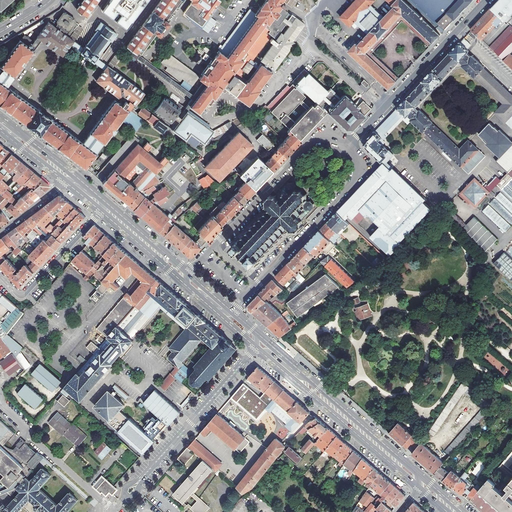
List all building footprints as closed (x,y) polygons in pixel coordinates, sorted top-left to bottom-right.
[(83,0),(77,9),(86,16),(98,0),(161,0),(127,47),(136,54),(137,52),(139,53),(138,54),(140,55),(156,33),(160,36),(163,31),(161,30),(164,26),(166,27),(170,23),(166,20),(180,0),(192,0),(184,12),(201,25),(220,0),(219,0),(83,0)] [(98,0),(86,16),(90,19),(103,0),(98,0)] [(111,0),(102,12),(113,20),(118,14),(121,16),(116,23),(127,31),(149,0),(111,0)] [(115,37),(112,41),(116,44),(120,47),(107,65),(114,70),(117,67),(116,67),(120,62),(118,60),(123,54),(125,50),(137,59),(138,58),(139,58),(141,60),(193,98),(184,110),(177,120),(171,128),(173,129),(174,130),(183,118),(182,117),(191,106),(208,83),(204,81),(194,95),(188,91),(181,86),(143,58),(140,55),(138,54),(139,53),(137,52),(136,54),(127,47),(161,0),(155,0),(124,43),(120,40),(115,37)] [(255,14),(249,10),(199,77),(204,81),(208,83),(191,106),(200,113),(208,103),(210,104),(211,104),(224,86),(228,81),(232,84),(229,89),(236,94),(236,95),(249,105),(261,90),(260,89),(273,72),(266,66),(267,64),(274,69),(294,43),(292,41),(304,24),(295,17),(292,15),(288,20),(284,17),(287,13),(287,12),(287,11),(282,8),(281,8),(280,8),(281,6),(284,7),(285,5),(283,3),(281,2),(282,1),(286,4),(291,8),(296,2),(294,0),(265,0),(263,2),(255,14)] [(338,14),(350,0),(332,0),(328,5),(338,14)] [(349,51),(389,89),(399,78),(373,52),(403,20),(430,46),(441,35),(423,18),(424,17),(422,16),(422,17),(404,0),(387,0),(394,7),(384,17),(372,5),(376,0),(375,0),(356,0),(341,17),(351,27),(355,22),(368,34),(359,45),(357,43),(349,51)] [(473,1),(471,0),(413,0),(440,25),(442,23),(444,25),(447,28),(473,1)] [(511,14),(511,0),(499,0),(491,9),(502,18),(506,21),(511,14)] [(69,156),(86,168),(97,153),(96,152),(112,132),(113,133),(117,128),(116,127),(123,118),(137,129),(144,120),(136,114),(137,112),(147,119),(151,114),(137,103),(144,93),(114,70),(107,65),(104,69),(96,80),(117,96),(83,143),(52,120),(53,119),(47,116),(45,114),(39,109),(38,110),(7,87),(42,40),(63,56),(71,45),(74,40),(70,37),(81,22),(80,17),(69,9),(67,12),(64,13),(58,21),(58,23),(56,27),(49,22),(34,42),(30,47),(20,40),(1,66),(4,68),(2,70),(0,69),(0,104),(11,113),(12,113),(27,125),(33,130),(36,132),(41,135),(57,147),(69,156)] [(502,18),(491,9),(481,20),(471,30),(471,31),(476,35),(481,41),(502,18)] [(85,25),(81,22),(70,37),(74,40),(85,25)] [(101,22),(97,27),(96,29),(97,30),(84,48),(81,52),(85,56),(85,57),(89,60),(90,59),(94,62),(98,57),(111,40),(112,41),(115,37),(117,34),(101,22)] [(511,26),(489,48),(495,53),(511,34),(511,26)] [(511,34),(495,53),(503,61),(511,51),(511,34)] [(30,47),(34,42),(24,35),(20,40),(30,47)] [(397,109),(376,131),(381,138),(403,115),(410,121),(411,120),(412,121),(423,132),(424,131),(426,133),(445,151),(443,153),(451,160),(453,158),(468,173),(485,156),(471,142),(469,141),(460,150),(432,123),(433,122),(421,110),(420,111),(416,108),(432,91),(433,92),(439,85),(444,80),(444,79),(460,62),(463,65),(463,66),(475,78),(476,77),(504,104),(495,113),(511,129),(511,128),(511,95),(484,69),(484,68),(472,56),(471,57),(467,53),(469,51),(467,49),(471,45),(464,38),(462,40),(460,43),(459,42),(449,53),(449,54),(434,70),(433,69),(428,75),(422,81),(423,82),(407,98),(397,109)] [(71,45),(81,52),(84,48),(74,40),(71,45)] [(135,63),(139,58),(138,58),(137,59),(125,50),(123,54),(135,63)] [(185,80),(181,86),(188,91),(199,76),(169,53),(162,63),(168,67),(166,70),(181,81),(183,78),(185,80)] [(98,57),(94,62),(99,66),(104,69),(107,65),(103,61),(98,57)] [(296,79),(291,84),(292,85),(293,84),(295,87),(297,88),(295,89),(276,110),(274,109),(272,112),(290,129),(301,140),(322,118),(327,113),(328,113),(329,112),(346,128),(352,128),(371,108),(362,100),(357,106),(344,93),(340,98),(333,92),(334,91),(330,88),(328,91),(308,72),(305,76),(304,75),(298,81),(296,79)] [(367,88),(368,89),(370,86),(368,84),(369,84),(364,79),(361,82),(362,83),(360,85),(365,90),(367,88)] [(276,110),(295,89),(294,88),(274,109),(276,110)] [(177,120),(184,110),(164,96),(154,110),(171,122),(174,117),(177,120)] [(209,143),(215,139),(210,136),(214,131),(188,112),(183,118),(174,130),(196,146),(201,140),(205,143),(209,143)] [(152,114),(147,120),(154,125),(154,126),(163,132),(167,125),(152,114)] [(233,129),(230,122),(225,125),(229,132),(233,129)] [(492,125),(490,123),(485,128),(479,135),(484,139),(483,140),(487,143),(486,144),(500,157),(499,158),(496,161),(507,172),(508,173),(511,168),(511,141),(500,130),(499,131),(495,127),(494,128),(492,125)] [(215,139),(229,132),(225,125),(214,131),(210,136),(215,139)] [(301,140),(290,129),(288,131),(291,134),(285,141),(294,149),(298,145),(302,140),(301,140)] [(381,138),(376,131),(375,131),(370,136),(367,139),(365,141),(365,144),(365,147),(383,164),(386,162),(393,155),(383,144),(385,142),(384,141),(383,140),(381,138)] [(239,132),(205,167),(219,180),(253,145),(239,132)] [(155,175),(169,160),(164,155),(162,157),(161,159),(162,160),(160,162),(159,161),(148,151),(153,146),(150,143),(148,142),(143,147),(138,143),(119,165),(118,164),(139,140),(133,134),(99,173),(97,172),(96,173),(93,171),(92,173),(124,201),(126,202),(128,204),(141,189),(155,175)] [(267,150),(274,146),(262,134),(256,139),(267,150)] [(279,149),(287,157),(288,155),(294,149),(285,141),(278,148),(279,149)] [(279,149),(272,156),(280,164),(281,163),(287,157),(279,149)] [(0,165),(1,164),(11,154),(9,153),(6,150),(0,157),(0,165)] [(9,171),(19,160),(14,157),(12,155),(11,154),(1,164),(4,166),(2,168),(2,169),(4,170),(5,170),(6,169),(9,171)] [(271,173),(274,170),(265,163),(260,157),(258,156),(240,175),(246,181),(255,189),(258,187),(271,173)] [(265,163),(274,170),(275,169),(280,164),(272,156),(265,163)] [(11,180),(13,181),(26,167),(25,166),(23,164),(20,161),(19,160),(9,171),(14,176),(12,178),(11,180)] [(386,162),(383,164),(339,209),(337,212),(346,220),(349,216),(352,219),(360,210),(367,216),(369,214),(381,225),(371,236),(383,249),(385,249),(387,250),(388,249),(398,241),(399,242),(403,238),(431,209),(423,202),(425,199),(386,162)] [(27,167),(26,167),(13,181),(20,187),(22,184),(33,172),(30,170),(27,167)] [(511,168),(508,173),(501,181),(497,185),(500,188),(511,176),(511,168)] [(36,175),(33,172),(22,184),(24,186),(26,183),(28,185),(27,187),(29,189),(30,188),(40,178),(39,177),(36,175)] [(141,189),(128,204),(129,205),(132,208),(133,209),(145,197),(147,194),(145,190),(156,183),(160,181),(159,179),(155,175),(141,189)] [(209,185),(212,189),(213,191),(219,186),(207,175),(205,177),(209,185)] [(205,177),(200,180),(205,188),(207,187),(209,185),(205,177)] [(479,182),(475,178),(461,193),(476,207),(488,194),(491,191),(497,185),(501,181),(500,180),(496,177),(490,184),(488,186),(486,184),(484,187),(479,182)] [(44,182),(40,178),(30,188),(32,190),(38,185),(44,191),(49,186),(44,182)] [(1,179),(0,179),(0,193),(1,194),(6,189),(8,186),(1,179)] [(240,190),(248,197),(249,196),(255,189),(246,181),(239,189),(240,190)] [(158,187),(156,183),(145,190),(147,194),(158,187)] [(264,212),(265,213),(261,217),(261,216),(260,217),(260,218),(257,222),(256,221),(255,222),(256,223),(253,227),(251,226),(251,227),(252,228),(248,231),(247,230),(246,232),(247,232),(243,236),(243,235),(242,236),(242,237),(239,240),(237,241),(236,241),(235,241),(234,241),(234,242),(233,243),(232,243),(232,244),(233,244),(233,245),(232,247),(231,248),(233,249),(234,248),(238,253),(237,253),(239,255),(240,254),(246,260),(245,261),(247,262),(247,261),(252,265),(251,266),(253,268),(253,267),(254,268),(255,266),(256,266),(257,266),(257,265),(258,264),(259,264),(260,263),(258,263),(259,262),(261,260),(260,260),(263,256),(264,257),(265,256),(264,255),(267,252),(268,252),(269,251),(268,251),(272,247),(273,248),(274,247),(273,246),(276,242),(277,243),(278,242),(277,241),(281,237),(282,238),(283,237),(282,236),(285,233),(286,233),(287,232),(286,232),(288,229),(290,228),(292,230),(292,231),(293,231),(294,230),(298,230),(298,231),(299,231),(299,229),(301,227),(302,227),(303,226),(302,225),(302,221),(303,221),(303,219),(314,207),(314,203),(311,200),(308,201),(308,200),(306,199),(306,195),(307,194),(307,193),(305,194),(302,191),(303,189),(302,189),(301,190),(297,191),(296,189),(295,189),(296,185),(293,183),(289,183),(277,195),(275,195),(275,196),(271,196),(270,195),(269,196),(270,197),(268,199),(266,199),(265,200),(267,201),(267,204),(266,205),(266,206),(267,206),(270,208),(268,210),(266,212),(265,212),(264,212)] [(38,185),(32,190),(39,196),(43,192),(44,191),(38,185)] [(150,201),(145,197),(133,209),(134,210),(140,215),(153,202),(165,195),(170,192),(165,186),(153,194),(154,195),(153,196),(154,197),(150,201)] [(511,190),(507,186),(502,191),(511,200),(511,190)] [(36,198),(39,196),(32,190),(30,188),(29,189),(26,193),(34,200),(36,198)] [(0,194),(7,200),(11,196),(12,195),(11,194),(6,189),(1,194),(0,194)] [(234,196),(242,204),(243,203),(248,197),(240,190),(234,196)] [(511,213),(511,203),(500,192),(495,197),(511,213)] [(29,204),(34,200),(26,193),(22,197),(29,204)] [(474,209),(476,207),(461,193),(459,195),(474,209)] [(15,216),(21,211),(14,205),(7,200),(0,194),(0,209),(0,210),(2,208),(4,206),(15,216)] [(46,206),(56,216),(57,214),(54,211),(55,210),(58,213),(68,202),(66,201),(62,197),(60,195),(46,206)] [(153,202),(140,215),(146,220),(147,220),(159,231),(163,226),(162,224),(168,217),(170,218),(172,215),(170,213),(168,216),(158,208),(156,206),(167,198),(165,195),(153,202)] [(14,205),(18,201),(11,196),(7,200),(14,205)] [(221,209),(229,217),(236,210),(242,204),(234,196),(229,201),(228,200),(226,201),(227,202),(221,209)] [(25,207),(29,204),(22,197),(18,201),(14,205),(21,211),(25,207)] [(511,224),(511,215),(494,198),(489,203),(511,224)] [(201,204),(197,201),(191,206),(195,210),(201,204)] [(72,205),(68,202),(58,213),(60,215),(59,216),(59,217),(60,218),(62,217),(63,218),(60,221),(61,221),(63,223),(64,221),(75,208),(72,205)] [(511,227),(488,204),(482,211),(505,233),(511,227)] [(27,221),(33,230),(40,223),(45,227),(56,216),(46,206),(43,209),(33,216),(27,221)] [(210,213),(212,215),(222,225),(223,224),(229,217),(221,209),(217,206),(210,213)] [(0,210),(1,211),(8,221),(10,220),(2,208),(0,210)] [(70,225),(81,213),(78,211),(76,209),(75,208),(64,221),(66,222),(68,220),(69,222),(63,229),(61,227),(63,226),(61,224),(53,234),(58,238),(70,225)] [(8,221),(1,211),(0,212),(0,226),(3,225),(8,221)] [(327,222),(337,231),(338,232),(344,227),(345,229),(350,224),(346,220),(337,212),(329,220),(327,222)] [(81,213),(70,225),(75,230),(86,218),(85,216),(82,214),(81,213)] [(450,218),(460,228),(465,224),(455,213),(450,218)] [(212,215),(198,231),(208,240),(215,232),(222,225),(212,215)] [(163,226),(159,231),(160,232),(163,235),(174,223),(175,222),(170,218),(168,217),(162,224),(163,226)] [(476,218),(467,226),(465,224),(460,228),(485,253),(498,240),(476,218)] [(22,224),(17,228),(27,237),(28,236),(26,235),(28,232),(30,233),(33,230),(27,221),(22,224)] [(53,234),(61,224),(63,223),(61,221),(54,227),(51,224),(47,228),(53,234)] [(324,226),(320,230),(329,239),(333,235),(337,231),(327,222),(324,226)] [(61,244),(63,243),(58,238),(53,234),(47,228),(45,227),(40,223),(33,230),(45,240),(56,250),(61,244)] [(192,243),(195,242),(174,223),(163,235),(165,236),(181,250),(182,251),(192,243)] [(75,230),(70,225),(58,238),(63,243),(69,235),(75,230)] [(89,243),(100,230),(99,229),(95,225),(85,236),(88,239),(87,241),(87,242),(89,243)] [(17,228),(8,234),(18,246),(21,243),(22,243),(23,243),(24,243),(24,242),(24,241),(23,240),(22,240),(23,238),(28,243),(31,240),(27,237),(17,228)] [(95,246),(106,235),(104,234),(100,230),(89,243),(92,246),(93,245),(95,246)] [(312,238),(305,246),(315,255),(317,257),(323,250),(327,254),(336,245),(332,241),(329,239),(320,230),(312,238)] [(8,234),(2,239),(9,247),(13,244),(16,248),(12,251),(13,252),(15,253),(16,255),(23,250),(18,246),(8,234)] [(105,255),(115,243),(107,236),(106,235),(95,246),(94,248),(95,249),(96,248),(103,253),(98,258),(100,260),(105,255)] [(0,240),(0,252),(2,255),(10,249),(9,247),(2,239),(0,240)] [(48,258),(56,250),(45,240),(29,256),(35,261),(41,266),(48,258)] [(192,243),(182,251),(188,256),(192,256),(202,246),(197,241),(195,242),(192,243)] [(383,249),(390,255),(402,245),(399,242),(398,241),(388,249),(387,250),(385,249),(383,249)] [(106,261),(108,263),(110,260),(121,248),(116,244),(115,243),(105,255),(109,258),(106,261)] [(299,252),(298,253),(307,262),(315,255),(305,246),(299,252)] [(108,263),(106,261),(105,261),(102,263),(104,265),(95,275),(103,282),(127,254),(125,252),(122,249),(121,248),(110,260),(115,264),(112,267),(111,266),(106,271),(103,268),(108,263)] [(87,274),(96,263),(82,251),(79,254),(73,261),(79,267),(78,268),(81,270),(82,269),(87,274)] [(511,259),(504,251),(493,263),(511,281),(511,259)] [(15,253),(13,252),(5,258),(6,260),(7,259),(15,253)] [(290,262),(289,263),(302,276),(304,274),(301,271),(308,263),(307,262),(298,253),(290,262)] [(149,291),(158,280),(127,254),(103,282),(96,290),(102,295),(112,284),(118,290),(120,287),(116,283),(123,275),(127,279),(133,272),(140,278),(97,328),(108,338),(117,327),(117,326),(149,291)] [(329,256),(321,261),(348,287),(355,281),(329,256)] [(376,266),(381,262),(377,258),(373,263),(376,266)] [(7,272),(13,279),(17,276),(14,273),(16,272),(15,271),(17,269),(7,259),(6,260),(1,265),(7,272)] [(29,267),(34,273),(37,269),(41,266),(35,261),(29,267)] [(99,261),(96,263),(87,274),(84,278),(86,280),(88,278),(90,280),(95,275),(104,265),(102,263),(99,261)] [(282,270),(276,277),(287,287),(291,290),(295,290),(305,279),(302,276),(289,263),(282,270)] [(13,279),(20,287),(21,287),(27,280),(34,273),(29,267),(26,265),(17,276),(13,279)] [(301,315),(300,314),(309,308),(310,307),(310,308),(314,305),(314,304),(322,298),(322,299),(329,294),(328,294),(335,288),(336,288),(339,286),(326,273),(288,303),(299,317),(301,315)] [(271,281),(269,284),(278,293),(284,289),(274,279),(271,281)] [(170,309),(179,299),(160,282),(158,280),(149,291),(170,309)] [(260,294),(268,301),(278,293),(269,284),(261,292),(260,294)] [(167,313),(170,309),(149,291),(117,326),(117,327),(108,338),(97,350),(112,363),(123,351),(124,352),(133,341),(132,339),(159,307),(167,313)] [(0,334),(3,339),(7,335),(24,313),(0,293),(0,301),(13,313),(2,326),(0,323),(0,334)] [(253,312),(268,301),(260,294),(258,295),(249,305),(249,307),(249,309),(253,312)] [(160,386),(165,391),(176,378),(179,380),(181,377),(177,373),(178,371),(186,378),(189,375),(191,373),(181,364),(200,342),(210,351),(215,346),(223,337),(205,322),(206,321),(193,310),(179,298),(179,299),(170,309),(167,313),(172,318),(186,329),(169,348),(173,352),(169,356),(169,360),(176,366),(174,368),(175,368),(160,386)] [(268,326),(279,317),(282,315),(273,306),(268,301),(253,312),(256,315),(268,326)] [(371,313),(368,305),(358,308),(359,311),(357,312),(359,319),(371,315),(371,313)] [(279,317),(268,326),(271,328),(275,332),(277,334),(281,337),(297,325),(295,321),(290,325),(284,316),(282,315),(279,317)] [(0,358),(11,351),(3,339),(0,334),(0,358)] [(11,351),(13,354),(16,357),(21,352),(23,349),(7,335),(3,339),(11,351)] [(227,341),(223,337),(215,346),(210,351),(191,373),(189,375),(192,377),(191,383),(195,386),(201,385),(207,378),(209,380),(236,349),(232,345),(232,344),(227,340),(227,341)] [(112,363),(97,350),(63,390),(79,404),(84,398),(95,407),(95,406),(104,397),(93,388),(113,365),(112,364),(112,363)] [(16,357),(24,370),(30,365),(21,352),(16,357)] [(10,375),(16,371),(19,375),(24,370),(16,357),(13,354),(1,363),(10,375)] [(33,373),(53,391),(61,382),(41,364),(33,373)] [(285,422),(284,424),(292,431),(301,423),(310,412),(301,405),(284,390),(281,387),(258,368),(257,367),(256,369),(253,372),(248,377),(252,380),(262,389),(266,392),(274,399),(266,409),(270,412),(272,410),(285,422)] [(252,380),(248,377),(217,413),(220,416),(252,380)] [(445,451),(450,456),(490,410),(493,407),(463,381),(431,428),(428,432),(434,436),(436,432),(462,394),(465,392),(482,406),(482,409),(445,451)] [(19,393),(36,408),(44,399),(26,384),(19,393)] [(125,400),(128,396),(116,384),(112,388),(125,400)] [(109,391),(104,397),(95,406),(111,420),(109,423),(143,454),(144,454),(155,441),(153,439),(155,437),(161,431),(167,424),(169,425),(180,412),(155,390),(144,403),(160,417),(157,420),(154,417),(145,427),(148,430),(146,432),(131,419),(130,420),(119,411),(124,405),(109,391)] [(57,397),(63,403),(68,397),(62,392),(57,397)] [(73,424),(72,425),(57,412),(48,422),(56,429),(63,434),(74,444),(77,440),(81,444),(87,436),(73,424)] [(217,413),(201,432),(206,436),(212,429),(235,449),(243,440),(251,448),(258,440),(249,432),(245,437),(220,416),(217,413)] [(299,432),(302,435),(304,433),(310,428),(313,426),(315,426),(321,422),(318,419),(316,417),(313,419),(310,421),(299,432)] [(22,492),(34,478),(29,474),(33,469),(26,464),(37,452),(26,442),(21,447),(19,446),(18,444),(14,448),(13,448),(13,449),(12,449),(11,449),(10,449),(9,449),(9,448),(8,448),(7,448),(6,448),(6,447),(5,447),(5,446),(4,446),(14,434),(0,420),(0,469),(6,475),(8,477),(4,481),(2,484),(4,486),(5,486),(8,489),(7,491),(11,495),(16,490),(14,489),(17,487),(18,487),(17,488),(22,492)] [(324,425),(321,422),(315,426),(313,426),(310,428),(304,433),(308,436),(310,434),(308,432),(311,430),(315,434),(315,435),(317,437),(319,434),(322,436),(328,428),(324,425)] [(417,447),(421,442),(399,422),(393,428),(391,431),(389,433),(390,434),(406,448),(411,442),(417,447)] [(331,430),(328,428),(322,436),(317,441),(316,442),(320,446),(318,448),(320,450),(322,448),(325,450),(337,436),(331,430)] [(337,436),(325,450),(321,456),(324,458),(326,455),(325,454),(327,453),(326,452),(328,450),(335,456),(345,443),(343,441),(341,439),(339,437),(337,436)] [(274,461),(286,446),(276,438),(268,448),(268,447),(267,448),(266,449),(267,449),(237,487),(244,493),(251,489),(252,488),(274,461)] [(202,461),(213,470),(215,472),(218,469),(222,464),(194,440),(187,448),(195,454),(202,461)] [(315,444),(310,440),(303,449),(307,453),(315,444)] [(444,463),(421,442),(417,447),(412,453),(418,459),(421,461),(427,466),(435,473),(444,463)] [(103,459),(111,449),(104,443),(96,453),(103,459)] [(347,445),(345,443),(335,456),(345,464),(354,451),(347,445)] [(128,449),(122,444),(118,449),(123,454),(128,449)] [(286,452),(298,463),(302,458),(289,446),(286,452)] [(185,465),(195,454),(187,448),(178,459),(185,465)] [(37,452),(26,464),(33,469),(44,456),(38,451),(37,452)] [(354,451),(345,464),(342,467),(348,472),(351,475),(363,458),(361,456),(354,451)] [(508,468),(511,462),(511,451),(502,463),(508,468)] [(363,458),(351,475),(354,477),(358,472),(360,474),(362,472),(364,474),(358,482),(363,484),(374,468),(369,463),(363,458)] [(202,461),(172,496),(185,507),(180,511),(184,511),(189,507),(194,511),(206,511),(210,508),(193,492),(213,470),(202,461)] [(447,465),(444,462),(444,463),(435,473),(439,476),(443,480),(450,473),(444,468),(447,465)] [(479,462),(472,473),(478,477),(485,465),(479,462)] [(378,472),(374,468),(363,484),(365,485),(367,481),(369,482),(365,487),(367,488),(368,486),(370,487),(371,485),(380,473),(378,472)] [(34,478),(22,492),(8,507),(4,511),(3,511),(18,511),(23,508),(27,511),(67,511),(78,500),(69,493),(58,506),(39,489),(51,476),(43,469),(34,478)] [(450,473),(443,480),(445,481),(453,487),(461,478),(452,470),(450,473)] [(466,472),(461,478),(453,487),(460,493),(462,495),(465,490),(467,488),(471,484),(465,479),(466,478),(469,475),(469,474),(466,472)] [(384,476),(380,473),(371,485),(380,492),(389,481),(384,476)] [(106,496),(109,492),(113,495),(117,490),(114,488),(102,477),(93,487),(101,493),(102,492),(106,496)] [(479,489),(504,511),(511,511),(511,480),(502,492),(495,486),(497,484),(489,478),(481,487),(479,489)] [(392,484),(389,481),(380,492),(382,494),(380,497),(382,498),(381,499),(380,498),(377,502),(380,505),(395,486),(392,484)] [(471,491),(469,493),(465,498),(469,501),(479,489),(481,487),(477,484),(471,491)] [(392,511),(393,511),(384,504),(388,499),(389,501),(387,503),(389,504),(401,491),(398,488),(395,486),(380,505),(377,507),(376,509),(380,511),(392,511)] [(504,511),(479,489),(469,501),(481,511),(504,511)] [(401,491),(389,504),(395,509),(406,496),(403,493),(401,491)] [(366,492),(359,502),(367,507),(371,502),(375,498),(366,492)] [(373,511),(376,509),(377,507),(371,502),(367,507),(364,511),(365,511),(373,511)] [(423,511),(424,511),(422,509),(419,506),(414,502),(407,511),(406,511),(423,511)]
